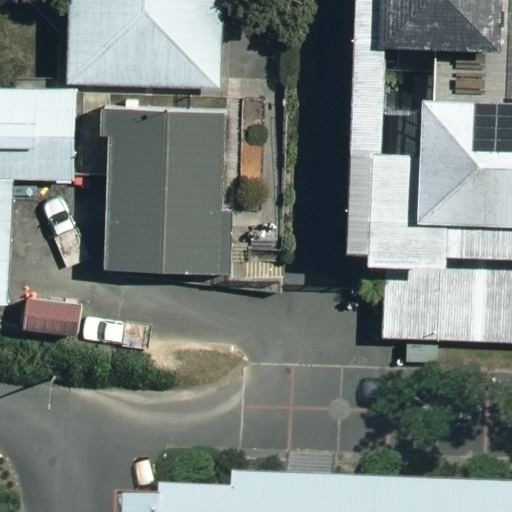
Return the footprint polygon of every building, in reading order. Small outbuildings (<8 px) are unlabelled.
[(73,0),(72,77),(217,79),(218,0),(73,0)] [(350,0),(342,237),(363,238),(363,251),(392,252),(390,331),(511,335),(511,92),(506,93),(484,92),(416,91),(381,91),(382,31),(418,32),(486,33),(487,0),(350,0)] [(0,165),(72,167),(74,90),(0,88),(0,165)] [(211,204),(213,108),(126,107),(122,269),(222,271),(224,204),(211,204)] [(74,332),(78,305),(22,296),(18,323),(74,332)] [(511,511),(511,496),(233,486),(233,502),(125,497),(124,511),(511,511)]
